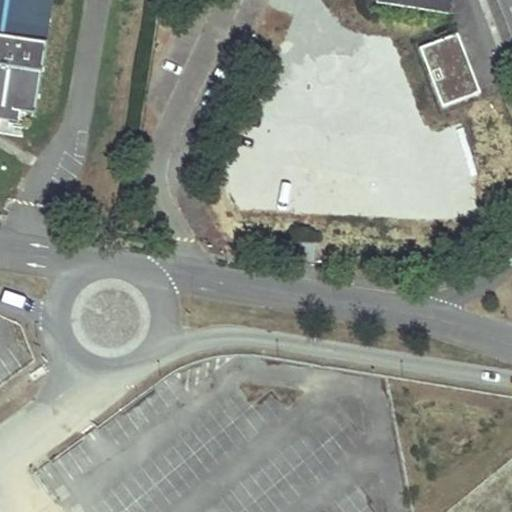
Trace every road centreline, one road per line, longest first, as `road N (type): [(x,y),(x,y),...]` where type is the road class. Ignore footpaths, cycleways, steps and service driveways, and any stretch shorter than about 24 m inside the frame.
road 1 (unclassified): [(147,359),(244,336),(511,379)]
road 2 (unclassified): [(382,309),(136,270)]
road 3 (unclassified): [(511,261),(452,298),(382,309)]
road 4 (unclassified): [(511,341),(382,309)]
road 5 (unclassified): [(88,366),(74,394),(0,450)]
